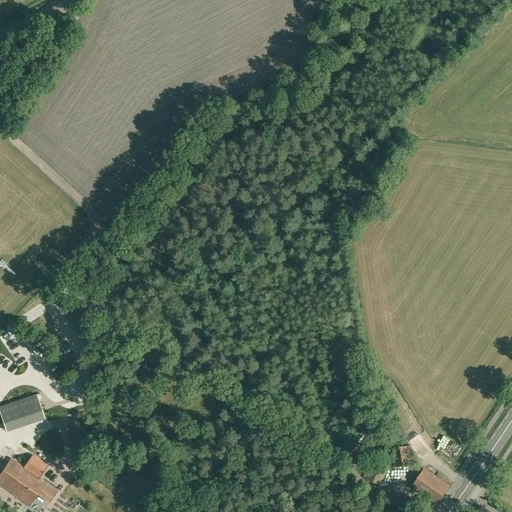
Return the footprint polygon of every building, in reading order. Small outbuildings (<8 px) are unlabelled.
[(36,394),(0,406),(0,412),(6,430),(44,417),(36,394)] [(386,443),(394,443),(390,414),(383,416),(386,443)] [(394,467),(414,464),(411,445),(391,448),(394,467)] [(50,502),(57,491),(39,478),(48,466),(32,455),(24,467),(11,458),(0,473),(0,484),(29,505),(37,493),(50,502)] [(437,504),(449,486),(424,468),(412,486),(437,504)]
